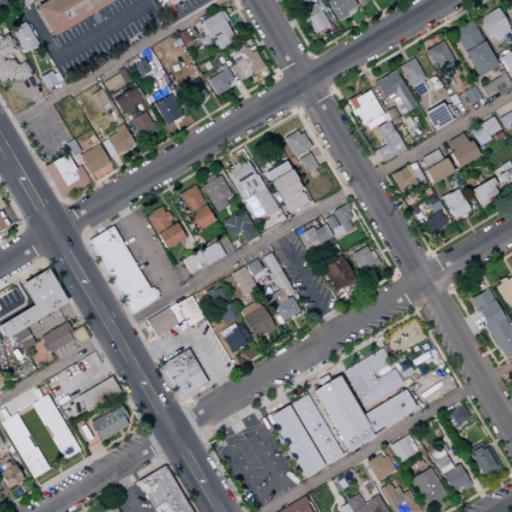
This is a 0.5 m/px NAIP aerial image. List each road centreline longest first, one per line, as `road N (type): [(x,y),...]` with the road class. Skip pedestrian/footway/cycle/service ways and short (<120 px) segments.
road 1 (residential): [(511,226),(36,511)]
road 2 (residential): [(441,0),(0,264)]
road 3 (residential): [(253,0),(511,429)]
road 4 (tertiary): [(0,144),(217,511)]
